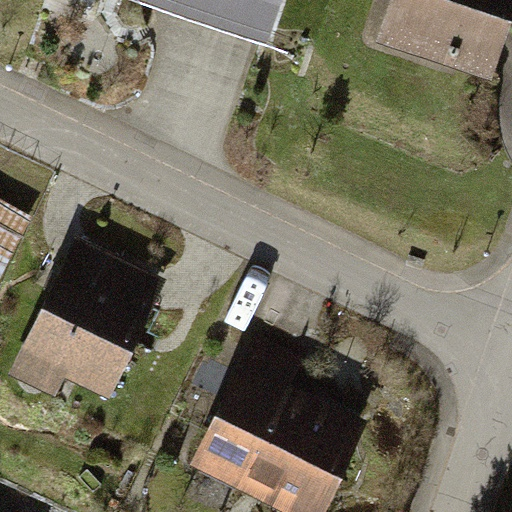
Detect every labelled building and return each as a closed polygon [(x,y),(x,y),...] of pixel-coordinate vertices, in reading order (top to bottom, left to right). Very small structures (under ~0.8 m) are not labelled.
[(301,0),(128,0),(284,52),(301,0)] [(511,0),(389,0),(378,35),(495,72),(511,16),(511,0)] [(0,200),(0,279),(33,217),(0,200)] [(69,243),(16,357),(114,402),(167,288),(69,243)] [(291,355),(228,463),(312,511),(367,511),(417,429),(291,355)]
